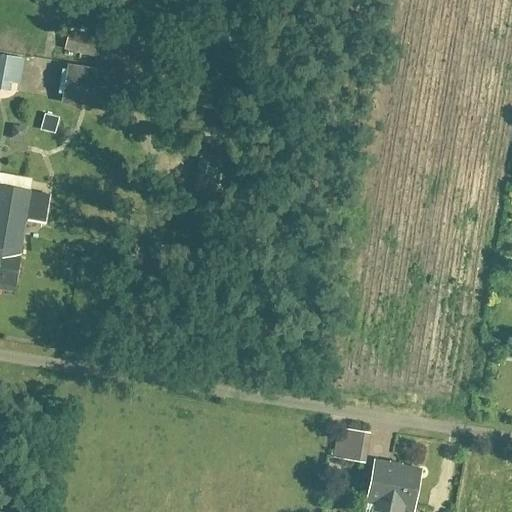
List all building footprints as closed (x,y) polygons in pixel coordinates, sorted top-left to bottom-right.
[(2,26),(1,37),(25,41),(27,30),(2,26)] [(0,54),(0,80),(23,85),(28,60),(0,54)] [(13,127),(11,140),(25,142),(27,129),(13,127)] [(0,286),(17,289),(32,190),(0,184),(0,286)] [(29,223),(47,225),(51,196),(33,194),(29,223)] [(340,430),(335,460),(366,466),(372,436),(340,430)] [(377,464),(370,504),(412,511),(413,511),(421,472),(377,464)]
